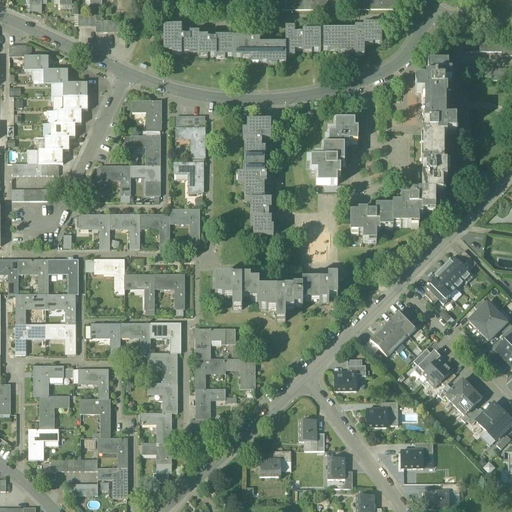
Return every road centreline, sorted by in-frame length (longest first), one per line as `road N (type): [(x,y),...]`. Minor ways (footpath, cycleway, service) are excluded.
road 1 (residential): [(430,12),(399,62),(323,92),(215,99),(126,74)]
road 2 (residential): [(161,511),(305,377)]
road 3 (residential): [(126,74),(65,205),(42,225)]
road 4 (residential): [(305,377),(403,511)]
road 5 (residential): [(398,286),(511,172)]
road 6 (residential): [(126,74),(0,16)]
road 7 (residential): [(305,377),(398,286)]
